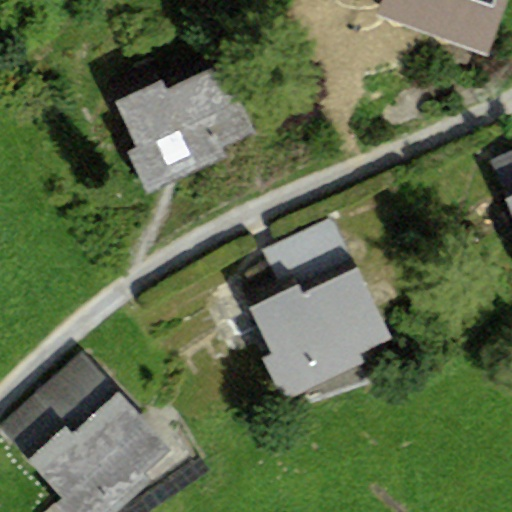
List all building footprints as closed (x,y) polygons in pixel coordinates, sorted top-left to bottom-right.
[(387,0),(385,5),(484,39),(497,0),(387,0)] [(480,49),(484,39),(385,5),(383,13),(394,26),(408,25),(431,34),(442,42),(457,41),(480,49)] [(170,131),(185,162),(218,146),(248,132),(210,52),(158,76),(154,68),(115,86),(143,144),(170,131)] [(128,151),(149,195),(225,159),(218,146),(185,162),(170,131),(143,144),(128,151)] [(511,153),(495,161),(511,200),(511,208),(501,213),(511,236),(511,235),(511,153)] [(278,354),(290,378),(355,348),(383,335),(347,257),(293,282),(289,273),(249,291),(278,354)] [(355,348),(290,378),(278,354),(266,359),(284,399),(361,363),(355,348)] [(61,396),(57,392),(88,364),(82,358),(39,397),(49,408),(61,396)] [(64,495),(79,511),(93,511),(140,469),(164,448),(88,364),(57,392),(61,396),(49,408),(39,397),(4,429),(64,495)] [(44,511),(115,511),(150,480),(140,469),(93,511),(79,511),(64,495),(44,511)]
